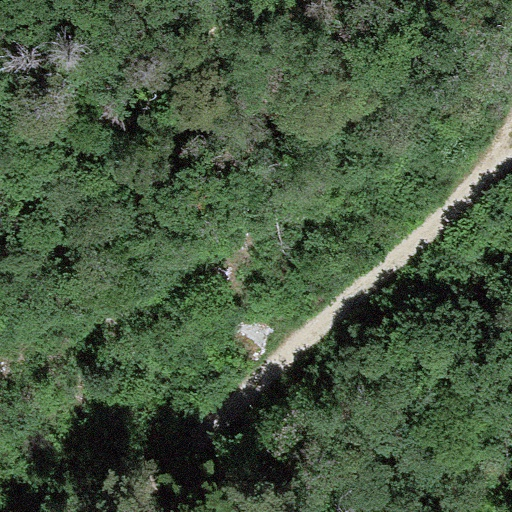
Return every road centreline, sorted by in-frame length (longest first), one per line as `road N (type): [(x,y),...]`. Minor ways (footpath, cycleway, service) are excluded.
road 1 (track): [(433,245),(146,511)]
road 2 (track): [(511,77),(433,245)]
